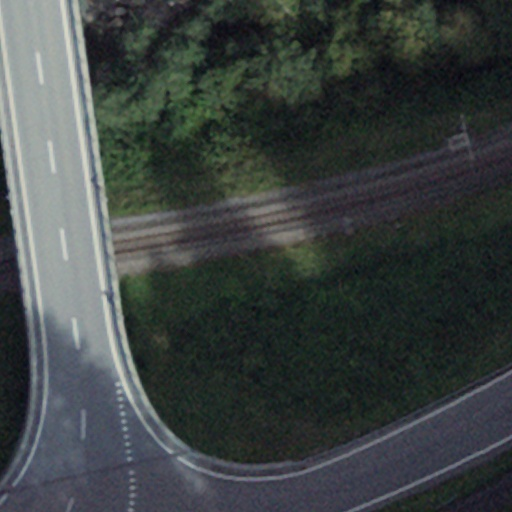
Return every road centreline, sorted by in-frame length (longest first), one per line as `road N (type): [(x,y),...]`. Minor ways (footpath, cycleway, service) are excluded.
road 1 (secondary): [(71,511),(81,464),(81,378),(29,0)]
road 2 (secondary): [(243,511),(327,493),(392,467),(511,403)]
